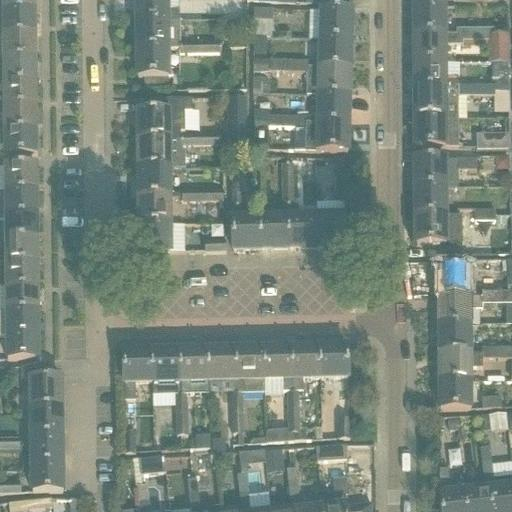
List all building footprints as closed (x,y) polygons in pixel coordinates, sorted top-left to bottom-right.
[(0,0),(0,13),(4,13),(34,13),(34,0),(0,0)] [(136,0),(137,6),(139,6),(139,23),(139,24),(180,23),(179,14),(178,0),(136,0)] [(416,38),(444,37),(444,9),(414,9),(414,20),(416,20),(416,37),(416,38)] [(272,12),(253,11),(253,23),(272,23),(272,12)] [(34,13),(4,13),(4,37),(35,37),(34,13)] [(322,13),(321,42),(351,43),(352,14),(322,13)] [(139,23),(137,23),(137,24),(137,34),(139,34),(139,51),(139,52),(168,51),(180,51),(180,46),(180,23),(139,24),(139,23)] [(477,31),(456,31),(456,37),(457,43),(463,43),(474,43),(474,37),(477,37),(477,31)] [(477,37),(474,37),(474,43),(488,43),(495,43),(495,38),(495,31),(477,31),(477,37)] [(35,37),(4,37),(4,61),(35,61),(35,37)] [(415,49),(413,50),(413,63),(415,64),(414,65),(414,66),(445,65),(445,48),(463,48),(463,43),(457,43),(456,37),(444,37),(416,38),(416,37),(414,37),(414,38),(414,48),(415,49)] [(495,43),(488,43),(488,66),(508,66),(508,38),(495,38),(495,43)] [(321,42),(320,70),(350,71),(351,43),(321,42)] [(202,45),(180,46),(180,51),(180,57),(199,57),(199,51),(202,51),(202,45)] [(202,51),(199,51),(199,57),(222,56),(222,45),(202,45),(202,51)] [(139,51),(137,51),(137,52),(137,62),(139,62),(139,79),(139,80),(144,80),(168,80),(168,51),(139,52),(139,51)] [(4,61),(0,61),(0,85),(35,85),(35,61),(4,61)] [(270,63),(270,74),(287,74),(288,69),(291,69),(291,64),(270,63)] [(308,64),(291,64),(291,69),(288,69),(287,74),(308,75),(308,70),(308,64)] [(445,65),(414,66),(414,76),(416,76),(416,93),(416,94),(458,93),(458,87),(457,81),(445,81),(445,65)] [(308,70),(308,75),(307,98),(319,98),(349,99),(350,71),(320,70),(308,70)] [(252,97),(269,98),(270,85),(265,85),(265,81),(253,81),(252,97)] [(0,109),(5,110),(35,109),(35,85),(0,85),(0,109)] [(477,87),(458,87),(458,93),(458,100),(466,100),(474,100),(474,93),(477,93),(477,87)] [(477,93),(474,93),(474,100),(494,100),(494,95),(509,95),(509,87),(477,87),(477,93)] [(414,94),(414,104),(416,104),(416,121),(416,122),(445,121),(458,121),(458,100),(458,93),(416,94),(416,93),(414,93),(414,94)] [(349,99),(319,98),(318,126),(348,127),(349,99)] [(192,114),(191,102),(150,103),(150,115),(138,115),(138,144),(169,144),(181,143),(181,137),(181,135),(184,135),(184,114),(192,114)] [(5,110),(0,109),(0,133),(5,134),(36,133),(35,109),(5,110)] [(227,118),(227,142),(238,142),(246,142),(246,132),(246,118),(227,118)] [(268,125),(268,130),(269,130),(285,131),(285,125),(288,125),(288,120),(268,119),(268,125)] [(306,132),(306,126),(306,121),(288,120),(288,125),(285,125),(285,131),(305,132),(306,132)] [(415,132),(416,132),(416,149),(416,150),(458,150),(458,121),(445,121),(416,122),(416,121),(415,121),(415,122),(415,132)] [(347,156),(348,127),(318,126),(306,126),(306,132),(305,132),(305,154),(347,156)] [(0,133),(0,158),(5,158),(36,158),(36,133),(5,134),(0,133)] [(459,136),(459,151),(511,151),(511,136),(459,136)] [(181,137),(181,143),(181,148),(200,148),(200,143),(203,142),(203,137),(181,137)] [(222,137),(203,137),(203,142),(200,143),(200,148),(222,148),(222,137)] [(169,171),(169,144),(138,144),(139,172),(169,171)] [(477,161),(457,162),(457,173),(477,173),(477,161)] [(496,161),(496,175),(509,175),(509,161),(496,161)] [(415,191),(445,191),(445,162),(415,162),(415,191)] [(336,163),(335,183),(346,184),(347,163),(336,163)] [(292,167),(281,168),(282,187),(287,187),(287,190),(293,189),(292,167)] [(330,167),(316,167),(316,184),(331,183),(330,167)] [(36,169),(5,169),(6,194),(36,194),(36,169)] [(169,171),(139,172),(139,184),(135,186),(135,195),(139,197),(139,200),(169,199),(169,171)] [(287,187),(282,187),(282,209),(288,209),(293,208),(293,189),(287,190),(287,187)] [(242,210),(242,189),(231,189),(231,210),(242,210)] [(445,191),(415,191),(415,219),(445,219),(445,191)] [(204,199),(204,193),(181,194),(182,205),(201,205),(201,199),(204,199)] [(223,193),(204,193),(204,199),(201,199),(201,205),(223,204),(223,193)] [(36,194),(6,194),(6,218),(37,218),(36,194)] [(169,199),(139,200),(139,211),(135,214),(135,224),(139,226),(139,228),(170,227),(169,199)] [(344,204),(316,205),(316,220),(317,250),(316,250),(316,252),(317,252),(327,252),(328,252),(328,250),(345,249),(346,249),(345,219),(345,207),(344,204)] [(293,208),(288,209),(288,221),(289,251),(288,251),(288,253),(289,253),(299,252),(300,252),(300,251),(316,250),(317,250),(316,220),(298,220),(298,208),(293,208)] [(474,224),(495,224),(495,213),(477,213),(477,219),(474,219),(474,224)] [(37,218),(6,218),(6,242),(37,242),(37,218)] [(461,219),(445,219),(415,219),(415,248),(427,248),(427,258),(461,258),(461,219)] [(242,222),(232,222),(233,254),(237,254),(243,254),(244,254),(244,252),(261,252),(260,221),(242,222)] [(288,221),(260,221),(261,252),(261,253),(271,253),(272,253),(272,251),(288,251),(289,251),(288,221)] [(170,256),(170,227),(139,228),(140,256),(170,256)] [(6,255),(0,254),(0,266),(37,266),(37,242),(6,242),(6,255)] [(205,254),(225,254),(225,242),(204,243),(205,254)] [(501,300),(499,300),(499,306),(505,306),(511,305),(511,263),(508,263),(508,294),(501,294),(501,300)] [(0,290),(7,290),(37,290),(37,266),(0,266),(0,290)] [(439,283),(437,283),(437,300),(439,300),(441,300),(469,300),(469,290),(469,272),(439,272),(439,283)] [(37,290),(7,290),(7,314),(38,314),(37,290)] [(501,294),(481,295),(481,300),(482,306),(499,306),(499,300),(501,300),(501,294)] [(441,300),(439,300),(439,311),(441,311),(441,328),(441,329),(469,328),(469,312),(482,312),(482,306),(481,300),(469,300),(441,300)] [(7,314),(0,314),(0,338),(7,338),(38,338),(38,314),(7,314)] [(439,339),(441,339),(441,356),(441,357),(470,356),(469,328),(441,329),(441,328),(439,328),(439,329),(439,339)] [(38,338),(7,338),(7,363),(38,363),(38,338)] [(502,356),(499,356),(499,362),(511,361),(511,350),(502,351),(502,356)] [(320,353),(320,382),(349,381),(348,351),(337,351),(337,353),(320,353)] [(502,351),(482,351),(482,356),(482,362),(499,362),(499,356),(502,356),(502,351)] [(264,355),(263,355),(264,383),(265,397),(265,400),(283,399),(283,394),(288,394),(293,394),(291,354),(292,354),(292,352),(291,352),(281,353),(281,354),(264,355)] [(292,354),(291,354),(293,394),(298,394),(304,394),(303,382),(320,382),(320,353),(320,352),(319,352),(309,352),(309,354),(292,354)] [(236,356),(235,356),(236,384),(237,396),(241,395),(242,397),(265,397),(264,383),(263,355),(264,355),(264,353),(253,353),(253,355),(236,356)] [(180,357),(180,385),(208,384),(207,356),(208,356),(208,354),(207,354),(197,355),(197,356),(180,357)] [(208,356),(207,356),(208,384),(209,384),(236,384),(235,356),(236,356),(236,354),(225,354),(225,356),(208,356)] [(152,358),(153,386),(153,398),(181,397),(180,385),(180,357),(180,355),(169,355),(169,357),(152,358)] [(124,358),(123,358),(124,404),(136,404),(135,386),(153,386),(152,358),(152,356),(141,356),(141,358),(124,358)] [(439,356),(439,357),(439,367),(441,367),(441,384),(441,385),(470,384),(470,370),(482,370),(482,362),(482,356),(470,356),(441,357),(441,356),(439,356)] [(61,382),(59,382),(49,382),(49,370),(23,371),(24,384),(31,383),(31,419),(43,419),(43,411),(61,410),(61,382)] [(440,384),(440,385),(440,395),(441,395),(441,412),(441,413),(470,413),(470,412),(470,401),(470,384),(441,385),(441,384),(440,384)] [(293,394),(288,394),(288,414),(293,414),(293,417),(298,416),(298,394),(293,394)] [(237,396),(232,396),(232,415),(237,415),(237,418),(242,418),(242,397),(241,395),(237,396)] [(187,397),(175,398),(176,417),(182,417),(182,419),(188,419),(187,397)] [(500,400),(481,401),(481,412),(501,411),(500,400)] [(43,419),(31,419),(31,439),(62,438),(61,410),(43,411),(43,419)] [(293,414),(288,414),(289,436),(299,436),(298,416),(293,417),(293,414)] [(237,415),(232,415),(233,438),(243,437),(242,418),(237,418),(237,415)] [(507,433),(505,416),(488,418),(490,435),(507,433)] [(182,417),(176,417),(176,439),(188,439),(188,419),(182,419),(182,417)] [(457,419),(448,420),(449,433),(458,432),(457,419)] [(349,442),(349,421),(338,421),(339,442),(349,442)] [(135,457),(135,436),(124,436),(124,457),(135,457)] [(62,438),(31,439),(32,466),(62,466),(62,438)] [(210,440),(195,441),(195,450),(210,449),(210,440)] [(225,442),(211,443),(212,458),(225,458),(225,442)] [(0,453),(20,453),(20,443),(0,443),(0,453)] [(346,463),(346,449),(314,451),(316,465),(346,463)] [(489,450),(481,451),(483,466),(487,466),(487,469),(491,468),(489,450)] [(281,454),(265,456),(266,467),(267,477),(284,475),(281,454)] [(141,479),(165,477),(164,461),(139,464),(141,479)] [(62,495),(62,466),(32,466),(32,495),(62,495)] [(487,466),(483,466),(485,483),(485,484),(489,484),(493,483),(493,482),(491,468),(487,469),(487,466)] [(293,490),(298,489),(296,471),(287,472),(288,487),(293,487),(293,490)] [(448,471),(439,472),(439,490),(449,490),(448,471)] [(243,495),(248,495),(246,477),(237,478),(239,493),(243,492),(243,495)] [(493,483),(489,484),(491,511),(511,511),(511,479),(493,482),(493,483)] [(334,498),(320,500),(320,511),(371,511),(371,507),(370,507),(346,510),(346,482),(335,482),(333,482),(334,498)] [(196,483),(187,484),(189,499),(193,498),(194,501),(198,500),(196,483)] [(485,483),(464,485),(465,496),(466,511),(491,511),(489,484),(485,484),(485,483)] [(449,497),(439,498),(440,511),(466,511),(465,496),(464,485),(464,484),(452,485),(453,497),(449,497)] [(0,486),(0,497),(20,496),(20,486),(0,486)] [(299,504),(298,489),(293,490),(293,487),(288,487),(290,505),(299,504)] [(146,488),(137,489),(139,504),(143,504),(144,506),(148,506),(146,488)] [(243,492),(239,493),(241,511),(249,510),(248,495),(243,495),(243,492)] [(193,498),(189,499),(190,511),(199,511),(198,500),(194,501),(193,498)] [(29,504),(27,504),(28,511),(37,511),(52,510),(51,502),(29,504)] [(69,511),(81,511),(81,503),(69,503),(69,511)]
